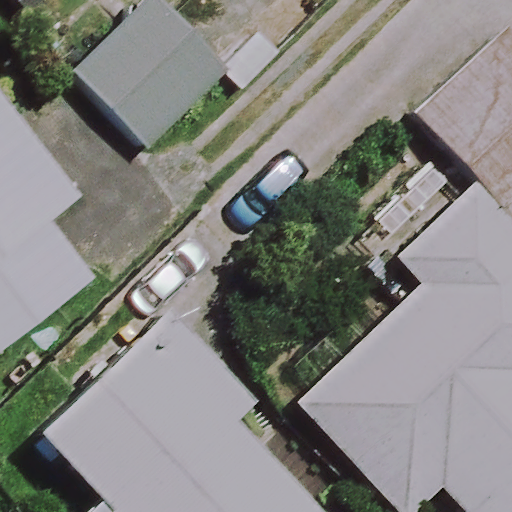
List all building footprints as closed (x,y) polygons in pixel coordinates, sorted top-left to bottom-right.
[(219,75),(147,0),(141,0),(63,75),(137,153),(219,75)] [(511,47),(498,33),(406,119),(511,231),(511,47)] [(67,203),(0,115),(0,348),(82,285),(37,226),(67,203)] [(511,511),(511,242),(461,189),(372,274),(399,303),(288,409),(386,511),(407,511),(434,487),(457,511),(511,511)] [(234,408),(151,322),(26,444),(92,511),(303,511),(217,424),(234,408)]
